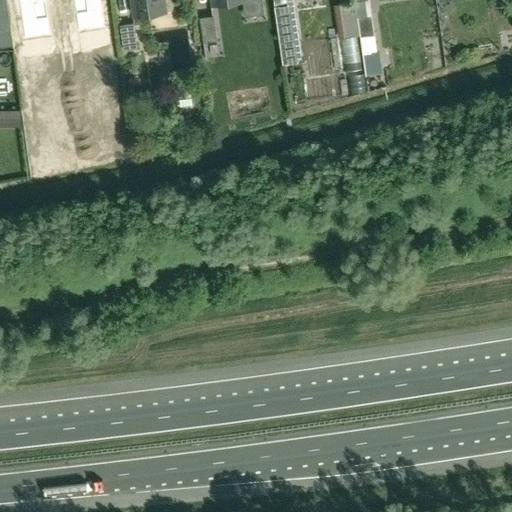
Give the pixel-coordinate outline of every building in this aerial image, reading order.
[(45,0),(17,0),(23,39),(51,36),(52,46),(65,44),(60,8),(47,10),(45,0)] [(71,0),(73,6),(60,8),(65,44),(78,42),(76,32),(104,28),(100,0),(71,0)] [(132,0),(135,16),(165,11),(162,0),(132,0)] [(6,3),(0,3),(0,45),(12,46),(6,3)] [(294,4),(274,7),(279,43),(299,40),(294,4)] [(371,13),(357,16),(360,38),(375,36),(371,13)] [(213,16),(200,18),(203,42),(216,40),(213,16)] [(137,48),(133,24),(120,26),(124,49),(137,48)] [(356,36),(341,37),(343,69),(358,68),(356,36)] [(376,49),(362,51),(365,74),(380,72),(376,49)]
